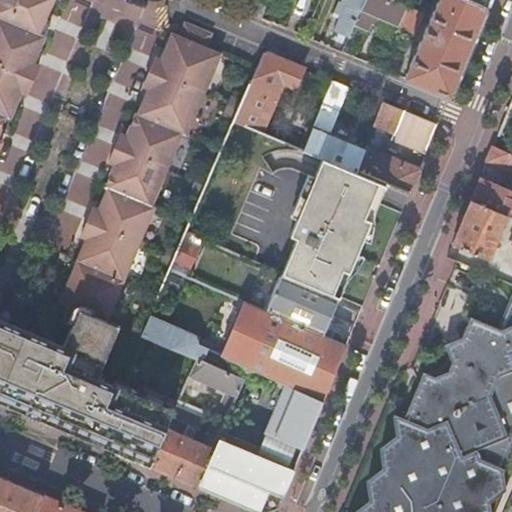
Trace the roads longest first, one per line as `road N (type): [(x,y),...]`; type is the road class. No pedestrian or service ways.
road 1 (residential): [(476,123),(315,511)]
road 2 (residential): [(149,23),(193,7),(476,123)]
road 3 (residential): [(149,23),(62,232),(0,207)]
road 4 (residential): [(0,196),(79,0)]
road 5 (secondary): [(0,442),(160,511)]
